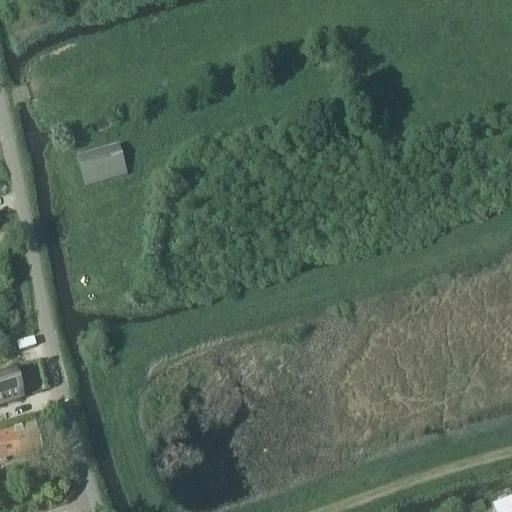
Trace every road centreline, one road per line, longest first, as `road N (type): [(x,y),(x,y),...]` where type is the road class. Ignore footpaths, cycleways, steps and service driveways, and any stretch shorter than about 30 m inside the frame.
road 1 (unclassified): [(99,511),(68,414),(0,104)]
road 2 (track): [(511,452),(321,511)]
